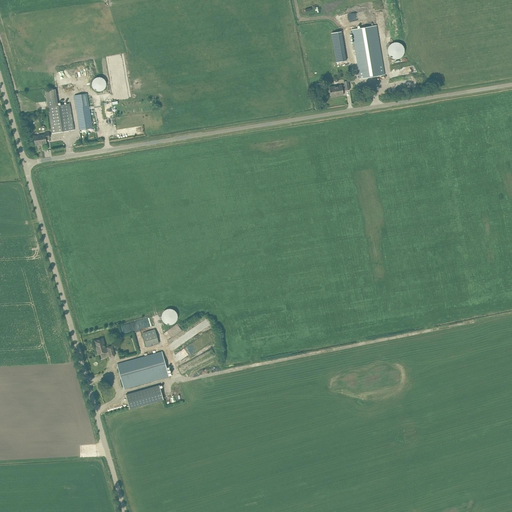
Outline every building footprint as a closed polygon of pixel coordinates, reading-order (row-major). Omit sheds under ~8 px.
[(352,29),(359,74),(360,79),(384,75),(376,25),(352,29)] [(331,33),(336,63),(346,61),(341,31),(331,33)] [(397,42),(394,43),(392,43),(390,45),(388,47),(387,50),(387,52),(388,54),(389,57),(391,58),(394,59),(396,59),(399,59),(401,58),(403,55),(404,53),(404,51),(404,49),(403,46),(401,44),(399,43),(397,42)] [(108,59),(114,99),(130,96),(124,56),(108,59)] [(102,78),(99,78),(97,78),(94,79),(93,81),(92,83),(92,85),(92,87),(94,90),(96,91),(98,92),(101,91),(103,90),(105,89),(106,86),(106,84),(106,82),(104,79),(102,78)] [(349,90),(349,85),(348,81),(344,82),(344,85),(329,88),(331,97),(343,95),(342,90),(345,89),(345,91),(349,90)] [(45,91),(51,129),(52,134),(74,130),(70,104),(58,106),(55,89),(45,91)] [(74,96),(79,124),(80,129),(92,127),(86,94),(74,96)] [(48,132),(44,133),(45,135),(34,137),(35,145),(42,144),(43,144),(46,144),(45,139),(49,138),(48,132)] [(164,311),(163,313),(162,314),(161,317),(162,319),(163,322),(165,323),(167,325),(169,325),(172,325),(174,324),(176,322),(177,320),(178,317),(177,314),(176,312),(174,310),(172,309),(170,309),(167,309),(165,310),(164,311)] [(146,347),(159,344),(155,329),(142,333),(146,347)] [(103,338),(100,339),(95,341),(97,348),(96,348),(98,355),(106,352),(106,351),(108,351),(110,357),(115,356),(112,346),(108,347),(105,348),(103,338)] [(162,352),(122,363),(117,364),(124,389),(169,376),(162,352)] [(159,385),(126,395),(130,409),(163,400),(159,385)]
